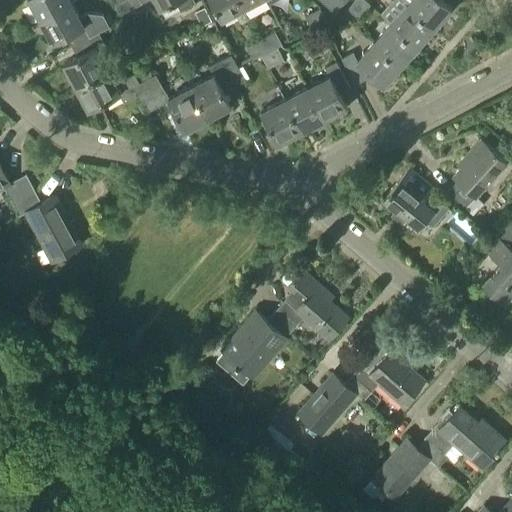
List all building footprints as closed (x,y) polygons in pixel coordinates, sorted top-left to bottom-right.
[(29,0),(40,20),(73,3),(71,0),(29,0)] [(135,12),(128,0),(121,0),(114,4),(122,18),(135,12)] [(139,0),(141,2),(145,0),(155,0),(159,8),(175,0),(180,11),(194,4),(192,0),(139,0)] [(243,8),(238,0),(211,0),(221,19),(243,8)] [(238,0),(243,8),(258,0),(238,0)] [(330,0),(326,6),(335,14),(347,0),(330,0)] [(371,5),(364,0),(354,0),(347,9),(358,19),(371,5)] [(410,0),(406,5),(434,28),(450,9),(440,0),(410,0)] [(73,3),(40,20),(52,43),(67,35),(72,46),(110,26),(110,25),(109,25),(103,14),(87,13),(80,16),(73,3)] [(434,28),(406,5),(390,24),(417,47),(434,28)] [(326,21),(319,8),(305,16),(312,28),(326,21)] [(390,24),(373,43),(401,66),(417,47),(390,24)] [(110,26),(72,46),(78,57),(64,64),(76,87),(108,70),(97,48),(105,44),(99,32),(110,26)] [(275,32),(260,39),(267,52),(282,45),(275,32)] [(267,52),(260,39),(246,47),(254,60),(261,56),(267,52)] [(401,66),(373,43),(358,61),(353,53),(342,59),(356,85),(372,76),(384,86),(401,66)] [(282,45),(267,52),(261,56),(268,69),(284,60),(280,53),(284,51),(282,45)] [(219,60),(234,87),(245,81),(231,54),(219,60)] [(234,87),(219,60),(208,66),(213,75),(191,87),(207,118),(230,107),(222,93),(234,87)] [(306,87),(323,119),(346,107),(339,94),(351,88),(337,61),(324,68),(328,76),(306,87)] [(108,70),(76,87),(88,109),(120,93),(125,103),(138,95),(147,112),(158,107),(144,80),(139,82),(134,73),(115,83),(108,70)] [(207,118),(191,87),(169,98),(156,74),(144,80),(158,107),(169,101),(185,130),(207,118)] [(323,119),(306,87),(284,99),(302,131),(323,119)] [(302,131),(284,99),(262,111),(279,143),(302,131)] [(457,181),(447,192),(465,208),(507,161),(481,139),(461,161),(464,164),(453,177),(457,181)] [(23,201),(36,194),(25,174),(9,183),(0,166),(0,189),(4,187),(9,197),(19,192),(23,201)] [(399,179),(423,201),(434,188),(410,167),(399,179)] [(423,201),(399,179),(383,197),(399,211),(396,214),(401,219),(404,216),(419,228),(427,219),(433,225),(449,207),(441,200),(433,209),(423,201)] [(19,192),(9,197),(20,217),(25,214),(51,262),(81,246),(54,196),(41,203),(36,194),(23,201),(19,192)] [(511,227),(507,224),(501,231),(504,234),(500,239),(499,238),(486,252),(501,265),(483,286),(504,304),(511,295),(511,227)] [(465,250),(460,250),(456,254),(456,259),(459,262),(464,262),(468,259),(468,254),(465,250)] [(293,291),(277,309),(296,326),(304,316),(329,338),(348,317),(330,301),(334,297),(302,269),(298,273),(293,268),(288,269),(282,275),(283,280),(288,285),(287,285),(293,291)] [(50,314),(40,307),(32,319),(43,326),(46,321),(50,314)] [(296,326),(277,309),(267,320),(256,310),(222,350),(235,361),(234,363),(238,367),(239,365),(252,376),(287,337),(286,336),(296,326)] [(369,336),(361,345),(378,360),(386,351),(369,336)] [(351,375),(371,392),(379,382),(403,403),(424,380),(390,351),(370,374),(360,365),(351,375)] [(182,366),(168,381),(177,390),(191,374),(182,366)] [(371,392),(351,375),(344,383),(332,373),(298,412),(322,433),(356,394),(363,400),(371,392)] [(422,439),(445,459),(447,457),(444,454),(454,443),(480,467),(505,439),(481,419),(478,423),(459,406),(453,414),(448,410),(422,439)] [(259,429),(249,419),(241,429),(251,438),(259,429)] [(275,448),(285,435),(271,425),(261,437),(275,448)] [(445,459),(422,439),(416,447),(407,439),(372,479),(394,498),(429,458),(438,466),(445,459)] [(451,505),(457,511),(459,511),(472,500),(465,492),(451,505)] [(511,511),(511,494),(501,507),(506,511),(511,511)]
